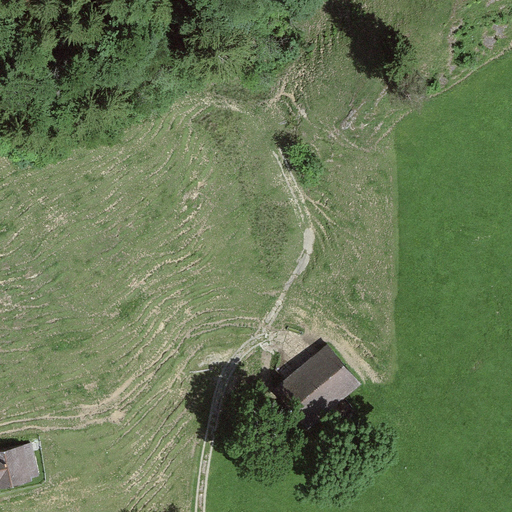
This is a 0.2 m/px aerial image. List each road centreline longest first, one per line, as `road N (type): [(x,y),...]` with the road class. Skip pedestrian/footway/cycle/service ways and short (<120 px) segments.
road 1 (track): [(254,341),(307,255),(308,225),(277,153),(249,114)]
road 2 (track): [(254,341),(225,382),(199,511)]
